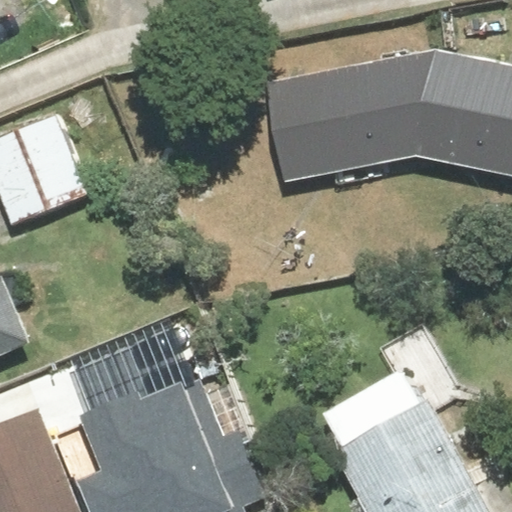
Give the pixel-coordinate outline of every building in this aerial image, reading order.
[(292,181),(443,157),(511,170),(511,59),(448,48),(275,75),(292,181)] [(74,103),(0,135),(0,170),(26,229),(113,191),(74,103)] [(0,363),(49,346),(15,258),(0,263),(0,363)] [(214,408),(178,316),(26,375),(41,413),(0,429),(0,511),(141,511),(116,447),(214,408)] [(511,511),(438,396),(344,456),(380,511),(511,511)]
